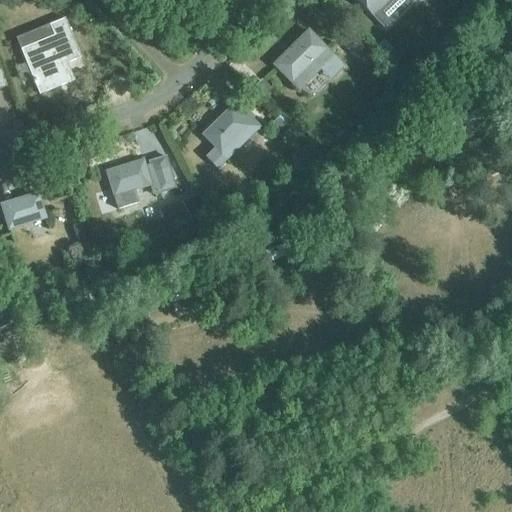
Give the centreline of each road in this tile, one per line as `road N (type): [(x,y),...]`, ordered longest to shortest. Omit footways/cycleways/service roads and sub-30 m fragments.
road 1 (residential): [(0,156),(176,85),(260,0)]
road 2 (track): [(278,511),(511,380)]
